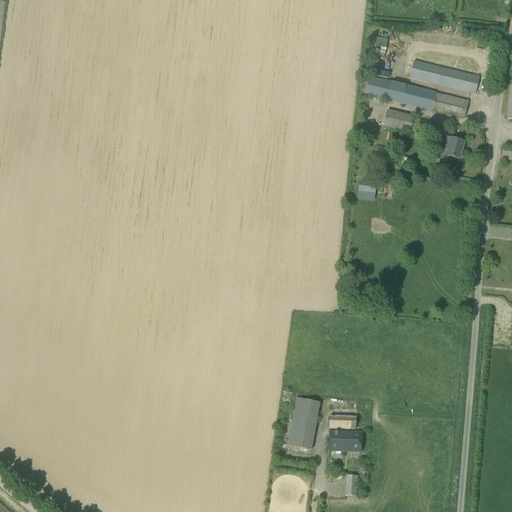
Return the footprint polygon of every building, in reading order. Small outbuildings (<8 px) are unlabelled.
[(475,95),(479,78),(413,62),(409,79),(475,95)] [(370,71),(368,76),(387,81),(388,76),(370,71)] [(464,120),(468,102),(377,80),(373,98),(464,120)] [(431,136),(434,124),(414,119),(414,117),(387,110),(383,127),(410,133),(410,132),(431,136)] [(459,160),(464,142),(443,137),(437,158),(445,160),(446,157),(459,160)] [(311,451),(320,404),(296,399),(286,446),(311,451)] [(355,430),(356,417),(356,409),(330,408),(329,429),(355,430)] [(361,453),(361,433),(329,432),(328,452),(361,453)] [(344,473),(343,493),(353,493),(354,473),(344,473)]
